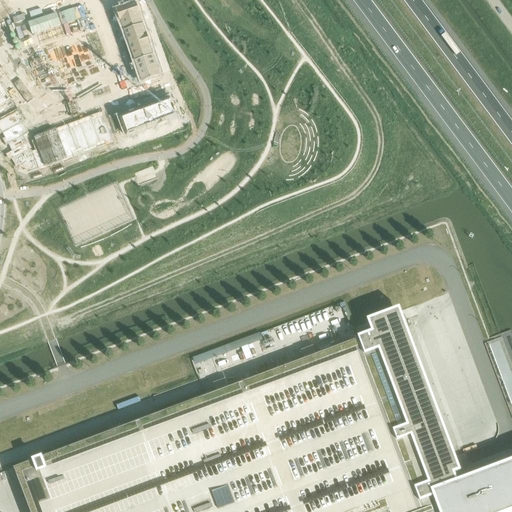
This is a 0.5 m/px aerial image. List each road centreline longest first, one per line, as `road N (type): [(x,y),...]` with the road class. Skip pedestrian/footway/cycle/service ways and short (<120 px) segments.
road 1 (unclassified): [(0,412),(434,257),(449,274),(511,439)]
road 2 (unclassified): [(0,461),(345,331)]
road 3 (motorway): [(360,0),(511,199)]
road 4 (motorway): [(511,132),(412,0)]
